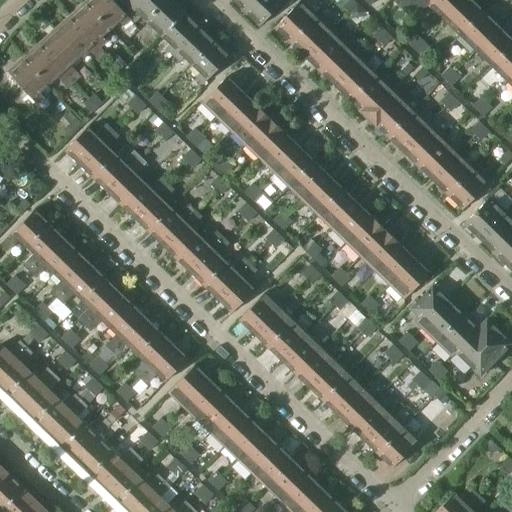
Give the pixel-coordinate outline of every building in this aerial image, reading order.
[(120,9),(112,0),(87,0),(86,2),(89,6),(110,29),(118,22),(122,26),(129,19),(120,9)] [(129,0),(120,9),(129,19),(137,13),(144,20),(164,0),(129,0)] [(185,13),(171,0),(164,0),(144,20),(162,37),(184,14),(185,13)] [(231,0),(244,12),(255,0),(231,0)] [(255,0),(244,12),(259,26),(284,0),(255,0)] [(348,13),(356,4),(352,0),(349,0),(342,7),(348,13)] [(427,5),(432,0),(391,0),(412,20),(427,5)] [(462,0),(432,0),(427,5),(443,20),(462,0)] [(483,13),(469,0),(462,0),(443,20),(460,36),(483,13)] [(274,27),(288,41),(314,15),(300,1),(274,27)] [(110,29),(89,6),(86,2),(70,16),(74,19),(99,47),(105,41),(101,37),(110,29)] [(483,13),(460,36),(475,51),(498,27),(483,13)] [(184,14),(162,37),(170,44),(166,49),(172,55),(198,28),(184,14)] [(314,15),(288,41),(304,57),(330,30),(314,15)] [(99,47),(74,19),(70,16),(55,30),(58,33),(79,57),(88,49),(98,61),(105,54),(99,47)] [(511,40),(498,27),(475,51),(490,66),(511,42),(511,40)] [(214,43),(198,28),(172,55),(179,61),(183,57),(192,66),(214,43)] [(372,36),(378,42),(386,33),(381,28),(372,36)] [(79,57),(58,33),(55,30),(39,44),(42,48),(74,82),(80,77),(70,65),(79,57)] [(330,30),(304,57),(319,71),(345,45),(330,30)] [(386,33),(378,42),(383,47),(391,38),(386,33)] [(409,45),(414,50),(422,41),(417,36),(409,45)] [(422,41),(414,50),(419,55),(428,46),(422,41)] [(511,75),(511,42),(490,66),(506,82),(511,75)] [(229,57),(214,43),(192,66),(200,73),(196,77),(203,84),(229,57)] [(74,82),(42,48),(39,44),(23,58),(27,62),(48,85),(57,77),(67,89),(74,82)] [(345,45),(319,71),(334,86),(360,59),(345,45)] [(125,64),(121,60),(116,55),(110,61),(119,70),(125,64)] [(48,85),(27,62),(23,58),(8,72),(11,76),(36,104),(43,97),(39,93),(48,85)] [(360,59),(334,86),(350,101),(377,75),(360,59)] [(118,71),(110,62),(104,67),(113,76),(118,71)] [(404,77),(412,68),(407,63),(399,72),(404,77)] [(121,75),(127,81),(135,72),(130,67),(121,75)] [(422,67),(413,76),(419,81),(427,73),(422,67)] [(440,76),(446,81),(454,72),(449,67),(440,76)] [(135,72),(127,81),(132,86),(140,77),(135,72)] [(454,72),(446,81),(451,86),(459,77),(454,72)] [(377,75),(350,101),(362,113),(362,116),(363,117),(375,106),(391,89),(377,75)] [(201,103),(215,117),(240,91),(226,77),(201,103)] [(374,111),(377,114),(369,123),(370,124),(371,124),(373,124),(385,136),(412,109),(397,94),(391,89),(375,106),(377,108),(374,111)] [(240,91),(215,117),(230,131),(255,105),(240,91)] [(147,101),(153,106),(162,97),(156,92),(147,101)] [(448,93),(439,101),(444,107),(453,98),(448,93)] [(93,94),(89,99),(97,107),(102,103),(93,94)] [(126,105),(132,110),(140,101),(135,96),(126,105)] [(162,97),(153,106),(158,111),(167,102),(162,97)] [(472,106),(477,111),(486,103),(480,97),(472,106)] [(453,98),(444,107),(450,112),(458,103),(453,98)] [(91,113),(97,107),(89,99),(83,104),(91,113)] [(140,101),(132,110),(137,115),(145,106),(140,101)] [(486,103),(477,111),(482,116),(491,108),(486,103)] [(255,105),(230,131),(244,145),(269,119),(255,105)] [(412,109),(385,136),(401,151),(427,124),(412,109)] [(80,123),(70,112),(63,118),(69,124),(63,130),(67,135),(80,123)] [(155,115),(148,121),(152,125),(158,118),(155,115)] [(284,133),(269,119),(244,145),(259,159),(284,133)] [(469,131),(475,136),(483,127),(478,122),(469,131)] [(154,131),(159,137),(168,128),(162,123),(154,131)] [(64,150),(79,164),(112,130),(105,124),(95,135),(86,127),(64,150)] [(427,124),(401,151),(417,166),(443,139),(427,124)] [(483,127),(475,136),(480,141),(488,132),(483,127)] [(168,128),(159,137),(164,142),(173,133),(168,128)] [(194,128),(186,137),(191,142),(200,134),(194,128)] [(112,130),(79,164),(93,178),(115,155),(107,148),(118,136),(112,130)] [(284,133),(259,159),(273,173),(298,147),(284,133)] [(205,139),(200,134),(191,142),(196,147),(205,139)] [(443,139),(417,166),(431,180),(457,153),(443,139)] [(313,162),(298,147),(273,173),(288,187),(313,162)] [(182,158),(187,164),(196,155),(190,150),(182,158)] [(115,155),(93,178),(106,191),(139,157),(133,151),(122,162),(115,155)] [(511,155),(508,151),(499,160),(504,165),(511,157),(511,155)] [(457,153),(431,180),(447,195),(473,168),(457,153)] [(196,155),(187,164),(192,169),(201,160),(196,155)] [(214,165),(220,170),(228,161),(223,156),(214,165)] [(139,157),(106,191),(120,205),(143,182),(135,174),(146,163),(139,157)] [(228,161),(220,170),(225,175),(234,166),(228,161)] [(313,162),(288,187),(301,200),(326,175),(313,162)] [(473,168),(447,195),(462,210),(488,183),(473,168)] [(341,189),(326,175),(301,200),(316,215),(341,189)] [(209,185),(214,190),(223,181),(218,176),(209,185)] [(143,182),(120,205),(134,218),(167,184),(161,178),(150,189),(143,182)] [(249,198),(257,189),(258,190),(261,186),(255,180),(243,193),(249,198)] [(223,181),(214,190),(220,195),(228,186),(223,181)] [(167,184),(134,218),(148,232),(170,209),(162,201),(173,190),(167,184)] [(254,203),(262,194),(258,190),(257,189),(249,198),(254,203)] [(356,203),(341,189),(316,215),(331,229),(356,203)] [(511,198),(499,189),(492,197),(507,208),(511,200),(511,198)] [(463,224),(479,239),(505,212),(489,197),(463,224)] [(15,208),(21,214),(29,205),(24,200),(15,208)] [(237,212),(242,217),(251,208),(245,203),(237,212)] [(356,203),(331,229),(345,243),(370,217),(356,203)] [(170,209),(148,232),(161,245),(195,211),(188,204),(177,216),(170,209)] [(251,208),(242,217),(247,222),(256,213),(251,208)] [(18,240),(26,247),(48,224),(34,210),(1,244),(7,251),(18,240)] [(195,211),(161,245),(176,258),(198,236),(190,228),(201,217),(195,211)] [(272,220),(277,225),(286,217),(281,212),(272,220)] [(511,219),(505,212),(479,239),(493,253),(511,234),(511,219)] [(286,217),(277,225),(283,230),(291,222),(286,217)] [(370,217),(345,243),(360,257),(385,231),(370,217)] [(48,224),(26,247),(33,254),(22,265),(29,271),(62,237),(48,224)] [(264,239),(270,244),(278,235),(273,230),(264,239)] [(198,236),(176,258),(189,272),(223,238),(216,231),(205,242),(198,236)] [(385,231),(360,257),(374,270),(399,245),(385,231)] [(511,234),(493,253),(509,268),(511,264),(511,234)] [(278,235),(270,244),(275,249),(283,240),(278,235)] [(62,237),(29,271),(35,278),(46,266),(53,274),(75,251),(62,237)] [(223,238),(189,272),(203,285),(225,262),(218,255),(228,244),(223,238)] [(302,249),(307,254),(316,245),(310,240),(302,249)] [(316,245),(307,254),(312,259),(321,250),(316,245)] [(414,259),(399,245),(374,270),(389,285),(414,259)] [(75,251),(53,274),(61,281),(50,292),(56,298),(90,264),(75,251)] [(334,255),(322,267),(330,276),(342,264),(334,255)] [(225,262),(203,285),(217,298),(250,264),(243,258),(233,269),(225,262)] [(414,259),(389,285),(403,299),(428,273),(414,259)] [(90,264),(56,298),(62,304),(73,293),(81,300),(103,277),(90,264)] [(250,264),(217,298),(231,312),(253,290),(245,281),(256,270),(250,264)] [(301,274),(306,279),(315,270),(309,265),(301,274)] [(339,267),(330,276),(336,281),(344,272),(339,267)] [(315,270),(306,279),(311,284),(320,275),(315,270)] [(344,272),(336,281),(341,286),(349,277),(344,272)] [(5,285),(11,290),(19,281),(14,276),(5,285)] [(117,291),(103,277),(81,300),(88,308),(77,319),(84,325),(117,291)] [(19,281),(11,290),(16,295),(24,286),(19,281)] [(414,321),(421,328),(447,301),(432,286),(410,309),(418,317),(414,321)] [(117,291),(84,325),(90,331),(101,320),(108,327),(131,304),(117,291)] [(0,296),(0,305),(1,306),(9,297),(4,292),(0,296)] [(328,301),(334,306),(342,297),(337,292),(328,301)] [(239,320),(253,334),(279,307),(265,293),(239,320)] [(368,296),(360,304),(365,309),(374,301),(368,296)] [(342,297),(334,306),(339,311),(347,302),(342,297)] [(374,301),(365,309),(370,315),(379,306),(374,301)] [(447,301),(421,328),(436,342),(462,315),(447,301)] [(33,311),(39,317),(47,308),(42,303),(33,311)] [(145,318),(131,304),(108,327),(116,334),(105,346),(112,352),(145,318)] [(279,307),(253,334),(267,347),(293,320),(279,307)] [(47,308),(39,317),(44,322),(52,313),(47,308)] [(477,330),(476,329),(462,315),(436,342),(451,357),(455,353),(470,337),(477,330)] [(159,331),(145,318),(112,352),(118,358),(129,347),(136,354),(159,331)] [(356,327),(362,333),(370,324),(364,318),(356,327)] [(50,320),(46,324),(52,330),(56,326),(50,320)] [(293,320),(267,347),(281,361),(307,334),(293,320)] [(486,320),(476,329),(477,330),(470,337),(495,361),(511,344),(486,320)] [(28,333),(34,338),(42,330),(37,324),(28,333)] [(370,324),(362,333),(366,337),(375,328),(370,324)] [(387,330),(398,341),(403,335),(392,325),(387,330)] [(61,338),(66,343),(75,335),(69,329),(61,338)] [(42,330),(34,338),(39,343),(47,335),(42,330)] [(172,344),(159,331),(136,354),(144,361),(133,372),(139,379),(172,344)] [(28,333),(20,342),(26,347),(34,338),(28,333)] [(406,333),(398,341),(403,347),(412,338),(406,333)] [(307,334),(281,361),(295,374),(321,347),(307,334)] [(75,335),(66,343),(71,348),(80,340),(75,335)] [(495,361),(470,337),(455,353),(479,376),(495,361)] [(412,338),(403,347),(408,352),(417,343),(412,338)] [(0,373),(26,347),(20,342),(19,341),(8,352),(0,344),(0,373)] [(187,358),(172,344),(139,379),(145,385),(156,373),(165,381),(187,358)] [(383,354),(389,359),(398,350),(392,345),(383,354)] [(26,347),(0,373),(0,389),(6,395),(28,372),(21,364),(32,353),(26,347)] [(321,347),(295,374),(309,388),(335,360),(321,347)] [(402,355),(398,350),(389,359),(394,364),(402,355)] [(56,360),(62,365),(70,357),(64,351),(56,360)] [(81,356),(88,364),(94,359),(87,352),(81,356)] [(88,365),(99,375),(107,366),(97,356),(88,365)] [(70,357),(62,365),(66,370),(75,361),(70,357)] [(335,360),(309,388),(322,400),(348,373),(335,360)] [(428,370),(433,375),(441,367),(436,361),(428,370)] [(168,393),(182,406),(208,379),(194,365),(168,393)] [(28,372),(6,395),(20,408),(53,374),(47,367),(35,379),(28,372)] [(441,367),(433,375),(438,380),(446,372),(441,367)] [(411,380),(417,386),(425,377),(419,372),(411,380)] [(348,373),(322,400),(336,414),(362,387),(348,373)] [(53,374),(20,408),(34,422),(56,399),(48,391),(59,380),(53,374)] [(425,377),(417,386),(421,390),(430,382),(425,377)] [(89,392),(97,383),(92,378),(83,386),(89,392)] [(208,379),(182,406),(196,420),(222,393),(208,379)] [(90,400),(102,388),(97,383),(89,392),(86,395),(90,400)] [(116,392),(121,397),(130,388),(124,383),(116,392)] [(434,385),(427,391),(432,396),(438,390),(434,385)] [(362,387),(336,414),(350,427),(376,400),(362,387)] [(130,388),(121,397),(126,402),(135,393),(130,388)] [(439,390),(433,396),(442,404),(447,398),(439,390)] [(236,406),(222,393),(196,420),(210,433),(236,406)] [(56,399),(34,422),(47,435),(81,400),(74,394),(63,406),(56,399)] [(81,400),(47,435),(62,449),(84,426),(76,418),(87,406),(81,400)] [(376,400),(350,427),(363,441),(390,413),(376,400)] [(236,406),(210,433),(223,446),(250,419),(236,406)] [(390,413),(363,441),(377,454),(403,427),(390,413)] [(152,427),(157,432),(166,423),(160,418),(152,427)] [(264,433),(250,419),(223,446),(238,460),(264,433)] [(166,423),(157,432),(162,437),(171,428),(166,423)] [(84,426),(62,449),(75,462),(104,433),(98,427),(91,433),(84,426)] [(403,427),(377,454),(391,467),(417,440),(403,427)] [(139,440),(144,445),(153,437),(147,431),(139,440)] [(104,433),(75,462),(89,475),(111,452),(103,444),(109,438),(104,433)] [(264,433),(238,460),(251,473),(278,447),(264,433)] [(153,437),(144,445),(149,450),(158,442),(153,437)] [(497,449),(489,440),(483,446),(491,455),(497,449)] [(180,454),(185,459),(193,450),(188,445),(180,454)] [(278,447),(251,473),(265,487),(292,460),(278,447)] [(111,452),(89,475),(102,488),(136,454),(130,448),(118,459),(111,452)] [(193,450),(185,459),(190,464),(199,455),(193,450)] [(136,454),(102,488),(116,501),(139,478),(131,471),(142,460),(136,454)] [(497,465),(503,470),(511,461),(506,456),(497,465)] [(166,467),(172,472),(180,463),(175,458),(166,467)] [(292,460),(265,487),(280,501),(306,474),(292,460)] [(511,461),(503,470),(508,475),(511,470),(511,461)] [(180,463),(172,472),(177,477),(185,468),(180,463)] [(0,484),(9,475),(0,467),(0,484)] [(207,481),(213,486),(221,477),(216,472),(207,481)] [(139,478),(116,501),(127,511),(132,511),(164,480),(157,474),(146,486),(139,478)] [(306,474),(280,501),(291,511),(294,511),(319,487),(306,474)] [(9,475),(0,484),(0,510),(22,488),(9,475)] [(221,477),(213,486),(218,491),(226,482),(221,477)] [(164,480),(132,511),(159,511),(166,505),(159,498),(170,487),(164,480)] [(194,494),(199,499),(208,491),(202,485),(194,494)] [(319,487),(294,511),(321,511),(333,500),(319,487)] [(26,511),(36,502),(22,488),(0,510),(0,511),(26,511)] [(434,511),(462,511),(478,496),(471,489),(460,501),(453,493),(434,511)] [(208,491),(199,499),(204,504),(213,495),(208,491)] [(478,496),(462,511),(473,511),(484,502),(478,496)] [(235,507),(239,511),(241,511),(249,504),(243,499),(235,507)] [(345,511),(333,500),(321,511),(345,511)] [(173,511),(166,505),(159,511),(187,511),(192,508),(185,501),(174,511),(173,511)] [(46,511),(36,502),(26,511),(46,511)]
